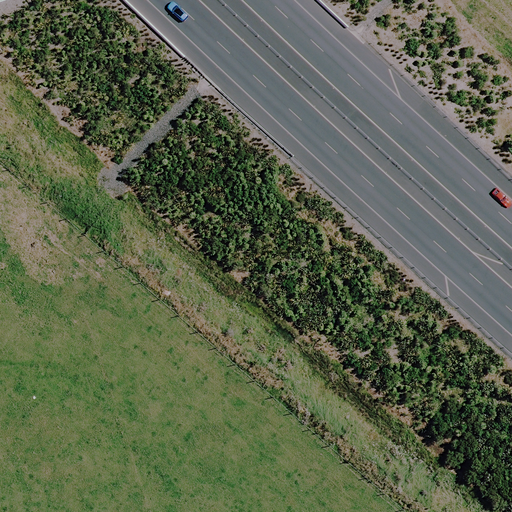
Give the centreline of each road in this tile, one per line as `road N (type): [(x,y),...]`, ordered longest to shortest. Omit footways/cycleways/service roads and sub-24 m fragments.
road 1 (motorway): [(511,282),(192,0)]
road 2 (motorway): [(286,0),(511,213)]
